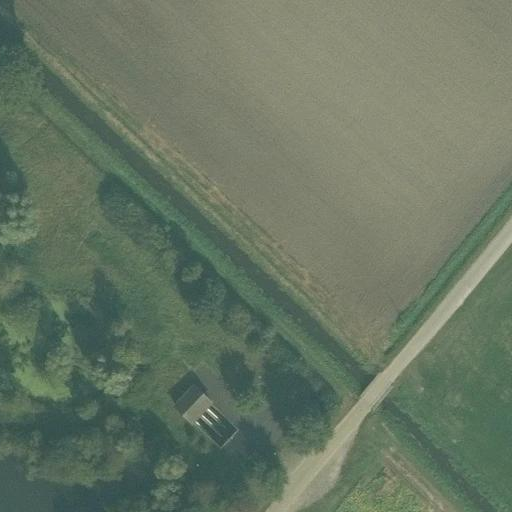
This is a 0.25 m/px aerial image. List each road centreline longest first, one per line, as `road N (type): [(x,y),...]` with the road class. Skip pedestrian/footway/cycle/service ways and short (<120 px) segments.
road 1 (unclassified): [(386,377),(511,226)]
road 2 (unclassified): [(274,511),(361,406)]
